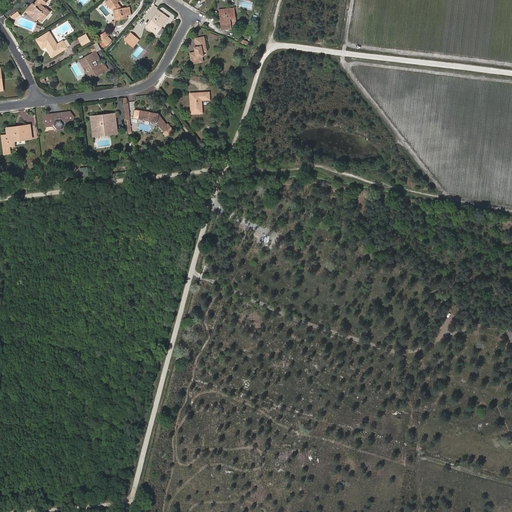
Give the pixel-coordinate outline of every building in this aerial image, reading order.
[(42,23),(50,13),(46,10),(45,11),(40,6),(43,3),(45,4),(46,5),(49,0),(37,0),(35,4),(34,3),(33,4),(34,4),(36,7),(32,12),(39,18),(38,19),(42,23)] [(124,9),(120,4),(122,2),(119,0),(111,0),(108,3),(113,9),(114,8),(116,10),(118,18),(128,16),(127,8),(124,9)] [(245,0),(243,0),(243,7),(253,8),(254,1),(245,0)] [(34,4),(28,11),(38,19),(39,18),(32,12),(36,7),(34,4)] [(115,11),(116,21),(129,18),(128,16),(118,18),(116,10),(114,8),(113,9),(115,11)] [(231,20),(237,19),(236,9),(222,10),(224,24),(222,24),(223,30),(232,29),(231,20)] [(163,27),(161,25),(165,20),(167,21),(170,18),(160,11),(148,27),(158,34),(163,27)] [(63,42),(57,45),(49,33),(37,41),(42,49),(46,47),(52,57),(67,48),(63,42)] [(107,47),(113,42),(109,38),(107,33),(100,37),(103,42),(107,47)] [(131,34),(125,41),(130,46),(136,38),(131,34)] [(82,46),(89,42),(85,35),(78,39),(82,46)] [(130,46),(133,48),(139,41),(136,38),(130,46)] [(204,53),(209,52),(206,38),(197,39),(199,47),(196,47),(197,52),(192,53),(194,64),(204,62),(203,57),(205,56),(204,53)] [(88,59),(80,63),(83,68),(84,67),(91,79),(107,70),(105,66),(103,67),(99,69),(97,66),(93,68),(91,63),(95,60),(92,54),(87,57),(88,59)] [(90,80),(91,79),(84,67),(83,68),(90,80)] [(201,94),(191,95),(192,107),(194,105),(193,96),(201,96),(201,94)] [(192,115),(203,115),(203,101),(211,101),(211,94),(201,94),(201,96),(193,96),(194,105),(192,107),(192,115)] [(169,124),(167,126),(159,115),(156,114),(156,116),(152,115),(152,113),(140,111),(139,120),(149,122),(152,120),(156,121),(158,124),(165,134),(172,128),(169,124)] [(66,125),(71,124),(74,117),(70,112),(63,113),(61,119),(56,120),(52,115),(45,115),(43,122),(47,128),(53,127),(57,131),(63,131),(66,125)] [(103,135),(116,134),(114,117),(103,119),(103,116),(91,118),(94,135),(103,133),(103,135)] [(19,141),(31,139),(29,126),(7,130),(8,137),(8,139),(19,137),(19,141)] [(7,146),(14,145),(14,141),(8,142),(8,139),(8,137),(1,138),(2,143),(7,142),(7,146)] [(88,178),(89,178),(88,171),(86,171),(87,176),(81,177),(81,179),(87,178),(88,178)]
